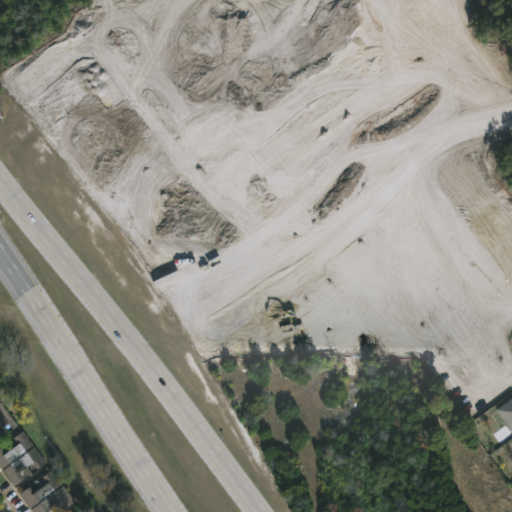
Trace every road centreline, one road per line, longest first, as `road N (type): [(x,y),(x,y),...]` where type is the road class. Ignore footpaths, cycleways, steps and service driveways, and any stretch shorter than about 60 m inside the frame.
road 1 (primary): [(257,511),(0,180)]
road 2 (primary): [(0,246),(173,511)]
